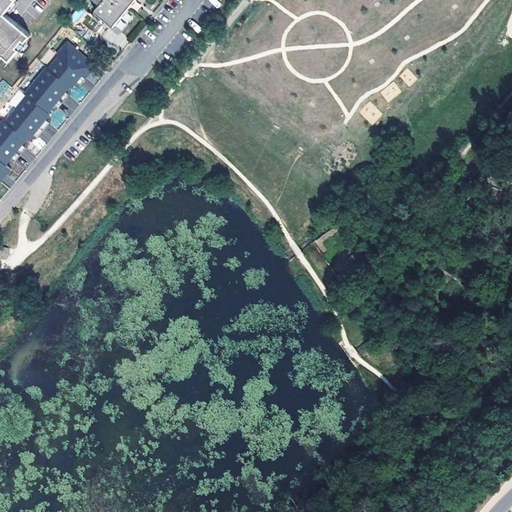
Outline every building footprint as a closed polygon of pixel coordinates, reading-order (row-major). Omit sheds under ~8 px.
[(10,0),(0,12),(3,14),(14,0),(10,0)] [(0,0),(0,60),(3,63),(21,41),(24,43),(29,36),(3,14),(0,12),(10,0),(0,0)] [(138,0),(107,0),(102,6),(97,13),(107,21),(115,28),(138,0)] [(67,17),(73,25),(88,14),(82,6),(67,17)] [(60,57),(62,58),(77,70),(82,75),(93,62),(71,44),(60,57)] [(52,71),(71,88),(76,82),(71,78),(77,70),(62,58),(52,71)] [(93,62),(82,75),(86,78),(97,66),(93,62)] [(399,75),(409,86),(417,79),(408,68),(399,75)] [(50,70),(39,83),(55,96),(61,89),(66,94),(71,88),(52,71),(50,70)] [(76,82),(82,75),(77,70),(71,78),(76,82)] [(0,105),(14,89),(3,79),(0,82),(0,105)] [(30,97),(50,114),(54,108),(49,103),(55,96),(39,83),(28,96),(30,97)] [(61,89),(55,96),(61,101),(66,94),(61,89)] [(19,90),(7,104),(12,109),(24,95),(19,90)] [(61,101),(55,96),(49,103),(54,108),(61,101)] [(30,97),(19,110),(35,124),(41,117),(46,121),(51,115),(50,114),(30,97)] [(372,124),(382,114),(376,108),(366,118),(372,124)] [(8,124),(28,140),(30,142),(34,136),(29,131),(35,124),(19,110),(8,124)] [(41,117),(35,124),(41,128),(46,121),(41,117)] [(6,122),(0,129),(0,139),(11,148),(17,141),(23,146),(28,140),(8,124),(6,122)] [(41,128),(35,124),(29,131),(34,136),(41,128)] [(0,160),(6,166),(11,160),(5,156),(11,148),(0,139),(0,160)] [(17,141),(11,148),(17,153),(23,146),(17,141)] [(17,153),(11,148),(5,156),(11,160),(17,153)] [(8,168),(0,176),(0,182),(0,183),(11,170),(8,168)]
